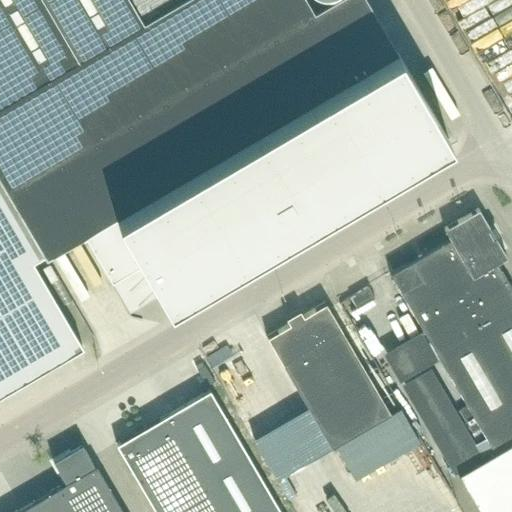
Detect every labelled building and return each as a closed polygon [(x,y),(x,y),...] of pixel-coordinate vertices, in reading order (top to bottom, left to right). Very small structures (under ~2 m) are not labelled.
[(0,0),(0,181),(46,258),(84,235),(110,279),(140,261),(166,304),(448,137),(396,50),(366,0),(329,0),(312,10),(305,0),(0,0)] [(33,265),(46,258),(0,181),(0,391),(80,345),(33,265)] [(448,238),(388,273),(465,404),(457,409),(469,430),(478,425),(492,450),(456,471),(480,511),(511,511),(511,290),(495,261),(505,255),(477,207),(442,227),(448,238)] [(287,323),(265,336),(330,446),(388,412),(323,301),(301,315),(297,309),(283,317),(287,323)] [(208,388),(115,443),(155,511),(280,511),(279,510),(243,449),(208,388)] [(64,481),(10,511),(122,511),(94,464),(92,465),(80,443),(51,460),(64,481)]
